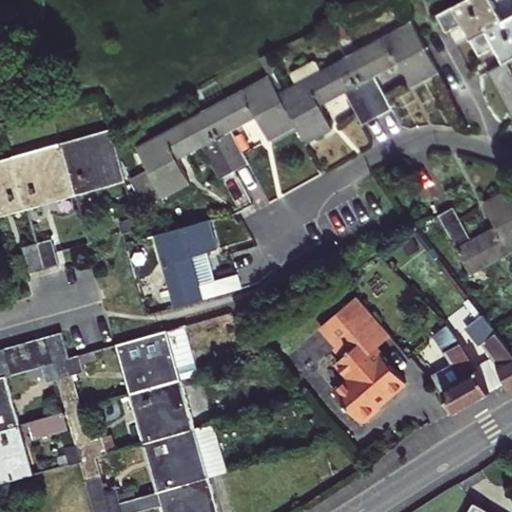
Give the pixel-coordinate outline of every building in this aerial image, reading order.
[(503,21),(491,0),(466,0),(438,15),(447,32),(462,23),(467,31),(471,39),(503,21)] [(511,16),(503,21),(471,39),(476,47),(480,55),(496,46),(504,62),(506,61),(511,57),(511,16)] [(412,22),(345,58),(377,117),(393,110),(374,76),(400,62),(413,86),(426,79),(440,72),(416,27),(412,22)] [(334,29),(338,37),(348,33),(343,24),(334,29)] [(268,53),(260,57),(268,73),(277,68),(268,53)] [(297,125),(306,143),(333,129),(320,104),(345,90),(364,124),(370,121),(377,117),(345,58),(322,70),(318,63),(313,61),(294,72),(292,76),(297,84),(279,93),(297,125)] [(511,72),(506,61),(504,62),(488,71),(511,114),(511,72)] [(279,93),(270,76),(205,111),(236,169),(249,162),(232,130),(257,116),(270,140),(283,133),(297,125),(279,93)] [(149,170),(163,195),(164,197),(191,183),(184,171),(178,159),(202,145),(221,178),(236,169),(205,111),(137,147),(149,170)] [(122,167),(111,129),(63,143),(78,194),(102,187),(126,180),(122,167)] [(78,194),(63,143),(14,157),(28,208),(53,201),(78,194)] [(14,157),(0,161),(0,215),(3,215),(28,208),(14,157)] [(163,195),(149,170),(131,180),(144,206),(163,195)] [(511,251),(511,190),(510,188),(497,195),(484,203),(497,227),(472,240),(453,206),(439,215),(472,274),(511,251)] [(139,228),(136,218),(121,222),(123,232),(139,228)] [(211,218),(156,232),(176,306),(241,288),(239,280),(237,273),(201,282),(194,255),(220,248),(211,218)] [(53,238),(38,242),(45,267),(60,264),(56,251),(53,238)] [(140,243),(143,252),(155,248),(153,240),(140,243)] [(23,247),(27,260),(30,271),(45,267),(38,242),(23,247)] [(391,336),(358,297),(321,329),(337,348),(333,351),(341,360),(335,365),(347,380),(331,394),(335,398),(331,400),(351,423),(354,421),(357,424),(363,425),(370,419),(377,414),(379,408),(377,405),(388,395),(390,397),(405,384),(375,350),(391,336)] [(511,352),(482,314),(476,319),(467,326),(465,327),(479,346),(481,345),(492,359),(496,364),(495,364),(506,384),(510,392),(511,390),(511,352)] [(464,322),(467,326),(476,319),(472,315),(464,322)] [(491,391),(475,366),(458,337),(448,325),(433,334),(452,364),(426,379),(440,395),(443,394),(454,411),(472,401),(491,391)] [(184,327),(146,338),(117,345),(124,370),(130,394),(181,380),(198,375),(184,327)] [(96,456),(92,441),(83,407),(74,374),(69,359),(62,333),(56,335),(48,337),(55,362),(59,378),(68,411),(77,444),(82,460),(95,511),(111,511),(110,505),(105,489),(96,456)] [(48,337),(34,341),(41,366),(43,365),(55,362),(48,337)] [(41,366),(34,341),(19,345),(26,370),(41,366)] [(26,370),(19,345),(5,348),(12,374),(26,370)] [(5,348),(0,349),(0,377),(6,375),(12,374),(5,348)] [(80,356),(69,359),(74,374),(85,371),(80,356)] [(496,364),(492,359),(475,366),(491,391),(506,384),(495,364),(496,364)] [(59,378),(55,362),(43,365),(48,381),(59,378)] [(0,429),(19,424),(12,400),(6,375),(0,377),(0,429)] [(181,380),(130,394),(137,419),(144,443),(155,441),(211,425),(202,392),(186,397),(181,380)] [(304,398),(290,381),(281,388),(288,398),(292,395),(296,400),(304,398)] [(64,412),(30,421),(35,438),(69,429),(64,412)] [(329,427),(319,414),(312,420),(322,432),(329,427)] [(19,424),(0,429),(0,482),(33,474),(26,449),(19,424)] [(150,467),(157,491),(208,477),(224,472),(211,425),(155,441),(144,443),(150,467)] [(103,437),(92,441),(96,456),(108,453),(105,443),(103,437)] [(112,441),(105,443),(108,453),(115,451),(112,441)] [(66,447),(70,463),(82,460),(77,444),(66,447)] [(217,511),(208,477),(157,491),(162,511),(217,511)] [(116,486),(105,489),(110,505),(120,502),(116,486)] [(123,511),(120,502),(110,505),(111,511),(123,511)] [(490,511),(474,503),(468,511),(490,511)]
